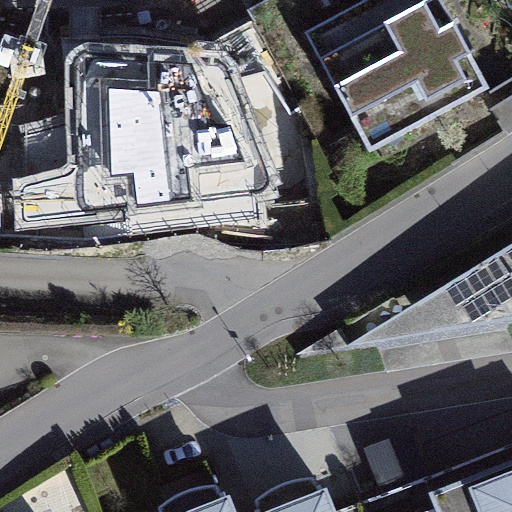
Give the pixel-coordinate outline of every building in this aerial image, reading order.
[(449,0),(382,0),(305,41),(367,159),(497,91),(449,0)] [(117,125),(44,164),(76,225),(129,197),(143,223),(256,163),(198,55),(106,105),(117,125)] [(511,315),(511,243),(352,344),(511,315)] [(511,511),(511,473),(434,501),(438,511),(511,511)] [(194,511),(336,511),(329,492),(275,511),(237,511),(232,498),(194,511)]
